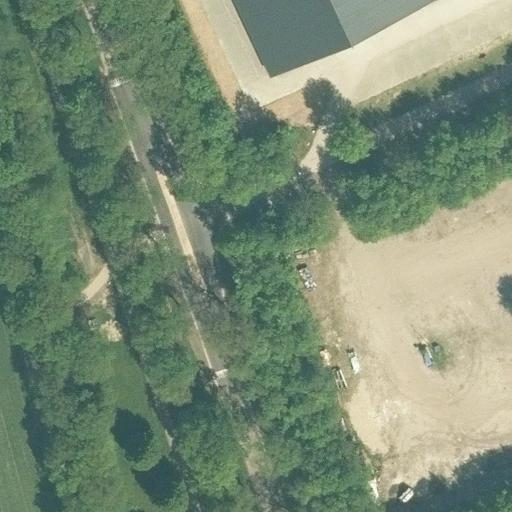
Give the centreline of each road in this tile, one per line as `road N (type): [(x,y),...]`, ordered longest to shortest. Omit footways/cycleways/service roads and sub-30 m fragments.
road 1 (unclassified): [(192,218),(511,71)]
road 2 (track): [(12,279),(73,511)]
road 3 (tertiary): [(225,372),(216,289),(192,218)]
road 4 (tertiary): [(168,227),(225,372)]
road 5 (tertiary): [(192,218),(164,148),(124,85)]
road 6 (tertiary): [(124,85),(168,227)]
road 7 (tertiary): [(275,511),(225,372)]
